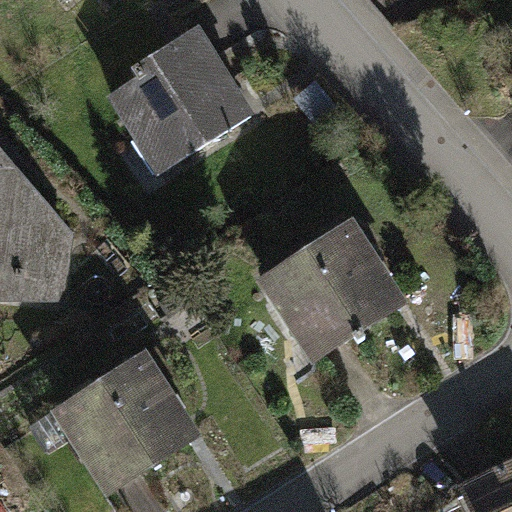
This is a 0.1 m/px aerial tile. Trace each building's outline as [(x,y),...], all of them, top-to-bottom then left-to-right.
[(159,176),(260,114),(204,24),(136,65),(142,74),(109,95),(159,176)] [(74,230),(0,146),(0,295),(63,299),(74,230)] [(322,357),(417,298),(363,211),(268,270),(322,357)] [(102,496),(199,435),(145,350),(48,410),(102,496)] [(511,511),(511,459),(465,481),(479,511),(511,511)]
